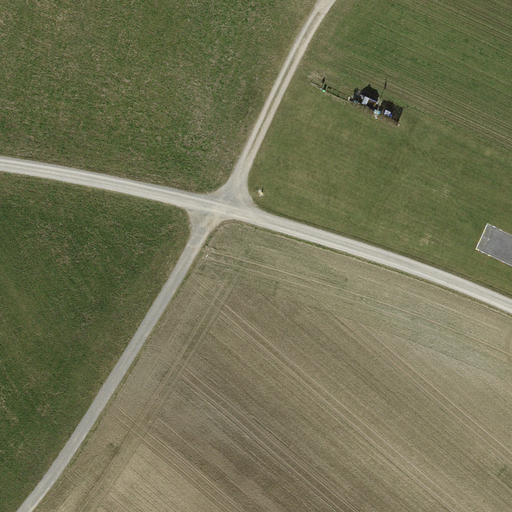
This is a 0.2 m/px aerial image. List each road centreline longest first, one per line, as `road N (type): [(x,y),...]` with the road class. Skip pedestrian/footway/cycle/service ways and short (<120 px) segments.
road 1 (track): [(25,511),(219,208)]
road 2 (track): [(511,307),(219,208)]
road 3 (track): [(219,208),(328,0)]
road 4 (track): [(0,163),(219,208)]
